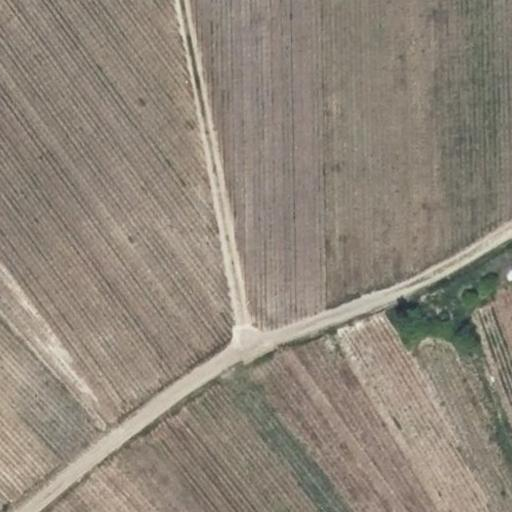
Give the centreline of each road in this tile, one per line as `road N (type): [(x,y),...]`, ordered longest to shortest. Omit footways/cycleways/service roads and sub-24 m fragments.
road 1 (track): [(20,511),(250,345),(352,310),(511,226)]
road 2 (track): [(250,345),(184,0)]
